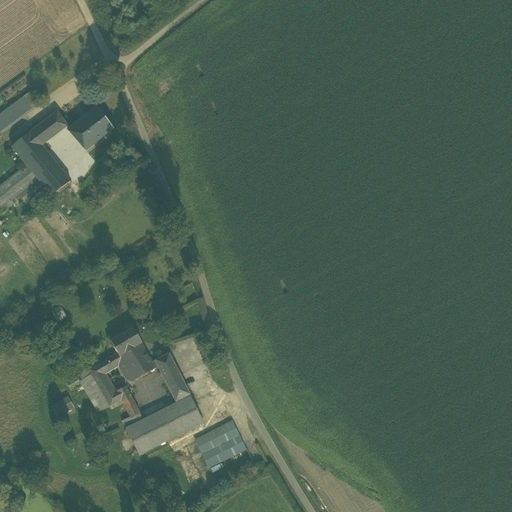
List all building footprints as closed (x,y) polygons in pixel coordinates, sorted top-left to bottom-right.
[(24,97),(32,109),(41,103),(33,91),(24,97)] [(0,132),(32,109),(24,97),(0,114),(0,132)] [(68,130),(85,151),(113,129),(98,111),(96,108),(68,130)] [(46,120),(57,133),(67,126),(56,112),(46,120)] [(57,133),(46,120),(41,124),(51,138),(57,133)] [(51,138),(41,124),(34,130),(45,143),(51,138)] [(11,147),(27,166),(0,188),(0,208),(4,205),(16,195),(37,179),(43,186),(51,197),(70,181),(47,153),(42,146),(45,143),(34,130),(11,147)] [(22,203),(43,186),(37,179),(16,195),(22,203)] [(15,208),(22,203),(16,195),(4,205),(8,209),(13,205),(15,208)] [(51,312),(57,322),(66,317),(60,307),(51,312)] [(110,342),(117,354),(120,358),(142,345),(132,329),(110,342)] [(142,345),(120,358),(117,366),(125,380),(132,383),(158,367),(155,361),(152,363),(142,345)] [(102,374),(117,366),(120,358),(117,354),(89,371),(91,375),(93,379),(102,374)] [(169,354),(155,361),(158,367),(161,374),(175,367),(169,354)] [(161,374),(165,381),(178,374),(175,367),(161,374)] [(80,382),(82,385),(86,382),(84,379),(91,375),(89,371),(87,368),(78,375),(82,381),(80,382)] [(121,400),(123,405),(133,400),(125,387),(113,393),(102,374),(93,379),(91,375),(84,379),(86,382),(82,385),(98,413),(121,400)] [(165,381),(176,403),(177,404),(190,397),(178,374),(165,381)] [(76,377),(66,384),(69,389),(80,382),(76,377)] [(203,423),(190,397),(177,404),(176,403),(143,420),(125,429),(139,456),(203,423)] [(52,406),(57,417),(73,408),(67,398),(52,406)] [(136,406),(133,400),(123,405),(127,411),(136,406)] [(136,406),(127,411),(130,417),(131,419),(140,414),(136,406)] [(125,429),(143,420),(140,414),(131,419),(130,417),(121,421),(125,429)] [(196,440),(203,454),(239,436),(232,422),(196,440)] [(96,427),(100,434),(105,431),(102,424),(96,427)] [(0,484),(0,488),(6,488),(9,482),(17,479),(26,483),(54,511),(152,511),(117,477),(88,430),(62,443),(0,484)] [(239,436),(203,454),(210,468),(220,462),(246,450),(239,436)] [(223,468),(220,462),(210,468),(212,474),(223,468)] [(18,511),(7,495),(6,488),(0,488),(0,501),(10,511),(18,511)]
